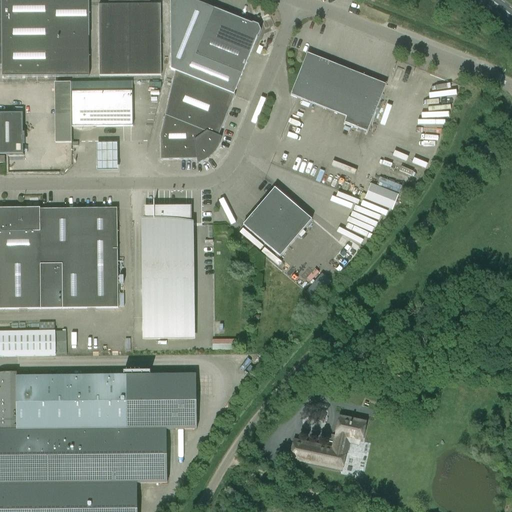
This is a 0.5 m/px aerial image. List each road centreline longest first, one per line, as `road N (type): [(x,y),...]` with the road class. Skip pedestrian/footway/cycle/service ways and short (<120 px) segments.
road 1 (unclassified): [(511,128),(310,342),(261,405),(198,511)]
road 2 (unclassified): [(0,182),(200,183),(222,173),(302,1)]
road 3 (unclassified): [(511,84),(302,1)]
road 4 (unknown): [(226,464),(347,511)]
